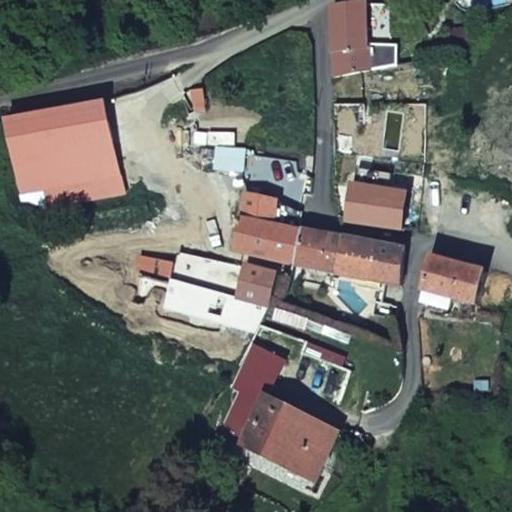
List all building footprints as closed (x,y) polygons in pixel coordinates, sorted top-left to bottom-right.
[(368,5),(335,9),(336,54),(369,49),(368,5)] [(203,90),(191,93),(196,132),(210,130),(203,90)] [(21,195),(43,192),(122,179),(109,105),(7,122),(21,195)] [(245,125),(220,127),(223,161),(246,160),(245,125)] [(122,179),(43,192),(47,210),(125,196),(122,179)] [(453,190),(434,185),(426,214),(445,219),(453,190)] [(403,234),(409,195),(355,187),(354,191),(336,189),(338,210),(350,211),(347,225),(402,233),(403,234)] [(242,220),(297,230),(301,214),(245,203),(242,220)] [(294,267),(300,231),(297,230),(242,220),(235,256),(294,267)] [(406,250),(300,231),(294,267),(402,288),(406,250)] [(174,264),(141,259),(138,274),(171,280),(174,264)] [(487,273),(432,259),(422,304),(439,309),(442,299),(452,302),(478,308),(486,274),(487,273)] [(241,301),(269,309),(277,275),(248,268),(241,301)] [(206,319),(208,320),(210,315),(226,321),(232,299),(214,293),(209,305),(206,319)] [(442,299),(439,309),(449,312),(452,302),(442,299)] [(200,317),(206,319),(209,305),(204,304),(200,317)] [(313,482),(318,469),(333,440),(269,406),(290,357),(255,344),(236,382),(246,388),(224,427),(245,440),(242,445),(313,482)] [(326,473),(318,469),(313,482),(320,485),(326,473)]
